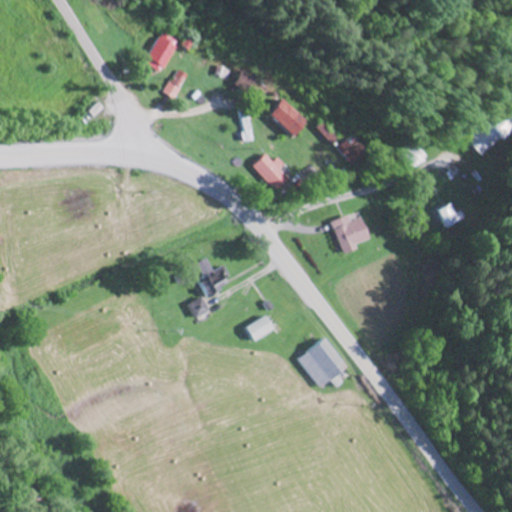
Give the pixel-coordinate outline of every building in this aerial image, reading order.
[(190,45),(176,32),(151,59),(165,72),(190,45)] [(243,85),(258,94),(266,81),(252,71),(243,85)] [(277,117),(303,136),(316,119),(290,99),(277,117)] [(511,128),(511,101),(509,99),(467,139),(482,156),(511,128)] [(345,147),(358,167),(378,153),(364,133),(345,147)] [(292,181),(282,169),(288,165),(282,157),(276,162),(270,154),(255,165),(276,193),(292,181)] [(438,211),(448,228),(464,219),(455,202),(438,211)] [(364,218),(353,223),(350,215),(332,222),(344,253),(373,242),(364,218)] [(215,272),(207,259),(197,265),(205,277),(199,281),(210,298),(234,284),(224,267),(215,272)] [(211,312),(203,298),(190,306),(198,320),(211,312)] [(257,342),(277,330),(268,316),(248,328),(257,342)] [(322,390),(350,370),(329,339),(300,358),(322,390)]
